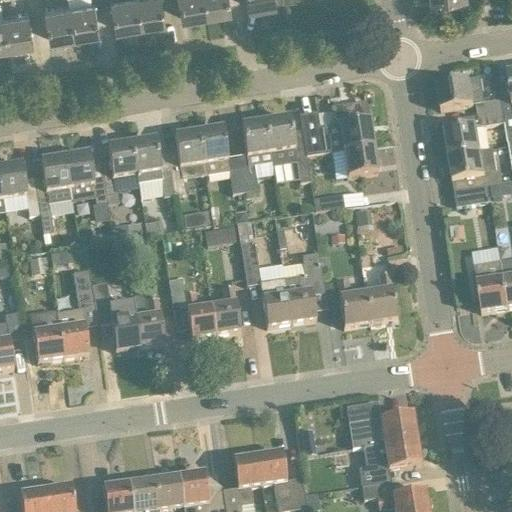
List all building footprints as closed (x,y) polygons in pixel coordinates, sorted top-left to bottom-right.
[(108,0),(110,10),(114,30),(139,26),(134,0),(108,0)] [(160,0),(134,0),(139,26),(164,22),(160,0)] [(176,0),(180,19),(205,15),(202,0),(176,0)] [(228,0),(202,0),(205,15),(230,11),(228,0)] [(246,0),(248,8),(274,4),(273,0),(246,0)] [(98,33),(93,2),(91,3),(68,6),(73,37),(98,33)] [(48,41),(73,37),(68,6),(43,11),(48,41)] [(2,17),(7,47),(32,43),(27,13),(2,17)] [(511,118),(503,120),(504,127),(507,147),(511,175),(511,77),(506,78),(511,110),(511,118)] [(475,110),(477,120),(502,116),(500,104),(484,106),(480,83),(436,90),(440,116),(475,110)] [(299,120),(305,162),(343,157),(373,152),(369,125),(367,125),(364,108),(331,113),(333,130),(319,132),(316,118),(299,120)] [(502,116),(477,120),(478,131),(504,127),(503,120),(502,116)] [(289,122),(265,126),(272,167),(273,171),(296,168),(299,188),(309,187),(305,162),(296,164),(289,122)] [(248,172),(238,173),(242,198),(257,195),(253,171),(272,167),(265,126),(241,130),(248,172)] [(476,131),(451,135),(444,136),(448,161),(480,156),(476,131)] [(227,165),(227,162),(222,133),(198,137),(203,169),(227,165)] [(203,169),(198,137),(173,141),(176,157),(167,158),(174,200),(184,198),(182,184),(205,180),(203,169)] [(131,148),(136,180),(137,189),(161,185),(163,202),(174,200),(167,158),(158,160),(155,144),(131,148)] [(100,169),(104,194),(106,209),(118,208),(115,192),(137,189),(136,180),(131,148),(106,152),(109,168),(100,169)] [(343,157),(347,183),(377,178),(373,152),(343,157)] [(448,161),(454,196),(485,191),(485,190),(501,188),(500,177),(496,177),(492,154),(480,156),(448,161)] [(64,162),(71,206),(95,202),(96,211),(92,212),(95,227),(109,225),(106,209),(104,194),(100,169),(90,171),(88,158),(64,162)] [(48,210),(71,206),(64,162),(40,166),(42,182),(33,183),(39,220),(42,239),(53,237),(48,210)] [(39,220),(33,183),(24,185),(21,169),(0,172),(0,192),(2,205),(25,201),(29,221),(39,220)] [(232,199),(242,198),(238,173),(228,175),(232,199)] [(456,213),(476,209),(488,207),(485,191),(454,196),(456,213)] [(344,213),(341,200),(313,205),(315,217),(344,213)] [(397,208),(357,210),(358,228),(373,227),(372,221),(397,220),(397,208)] [(239,248),(252,247),(249,227),(237,228),(239,248)] [(204,236),(206,251),(235,246),(233,232),(204,236)] [(239,248),(245,284),(259,283),(253,246),(252,247),(239,248)] [(305,280),(284,284),(291,329),(315,326),(311,296),(324,294),(318,259),(302,262),(305,280)] [(511,313),(511,265),(500,267),(507,314),(511,313)] [(507,314),(500,267),(474,271),(481,318),(507,314)] [(0,278),(10,277),(9,269),(0,269),(0,278)] [(93,307),(89,282),(89,276),(73,279),(78,310),(93,307)] [(365,298),(370,329),(396,325),(389,278),(378,280),(380,296),(365,298)] [(109,279),(89,282),(93,307),(106,305),(106,300),(112,299),(109,279)] [(186,315),(189,334),(190,345),(215,341),(210,312),(197,314),(194,297),(183,299),(181,284),(168,286),(173,317),(186,315)] [(284,284),(260,287),(259,287),(266,333),(291,329),(284,284)] [(336,286),(340,314),(343,334),(370,329),(365,298),(349,301),(347,285),(336,286)] [(224,309),(210,312),(215,341),(240,337),(232,292),(222,293),(224,309)] [(135,323),(139,353),(164,349),(157,303),(146,305),(149,321),(135,323)] [(118,309),(107,311),(115,357),(139,353),(135,323),(121,326),(118,309)] [(56,318),(58,334),(63,365),(88,361),(81,314),(56,318)] [(63,365),(58,334),(43,336),(40,320),(29,321),(37,369),(63,365)] [(0,376),(13,374),(6,328),(0,329),(0,376)] [(348,430),(364,428),(365,438),(368,452),(383,449),(415,444),(411,418),(379,424),(376,409),(346,414),(348,430)] [(359,474),(362,492),(390,487),(388,475),(419,470),(415,444),(383,449),(368,452),(362,453),(365,473),(359,474)] [(286,486),(284,477),(281,458),(257,461),(261,491),(273,489),(276,511),(305,511),(301,484),(286,486)] [(237,494),(222,496),(224,511),(239,511),(250,509),(247,493),(261,491),(257,461),(232,465),(237,494)] [(208,509),(208,507),(204,478),(178,481),(182,511),(197,511),(197,510),(208,509)] [(182,511),(178,481),(153,485),(156,511),(182,511)] [(156,511),(153,485),(128,489),(131,511),(156,511)] [(392,511),(394,511),(393,511),(426,511),(424,495),(392,500),(390,487),(362,492),(364,505),(376,503),(377,511),(392,511)] [(131,511),(128,489),(102,492),(105,511),(131,511)] [(45,495),(47,511),(73,511),(70,491),(45,495)] [(222,511),(213,511),(224,511),(222,496),(221,496),(220,491),(219,492),(222,511)] [(20,511),(47,511),(45,495),(19,499),(20,511)]
